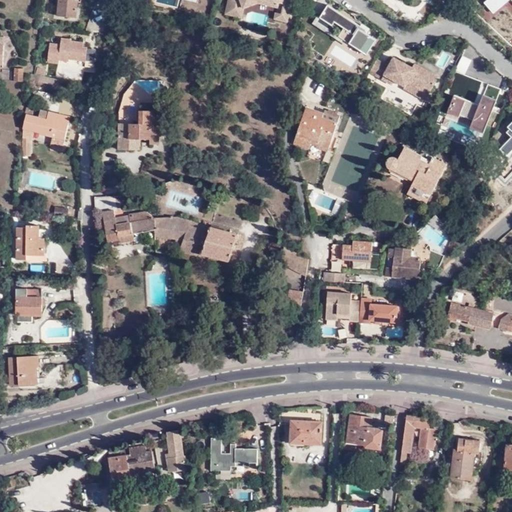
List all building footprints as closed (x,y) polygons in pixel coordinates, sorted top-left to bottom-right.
[(75,0),(57,0),(56,14),(75,16),(77,0),(75,0)] [(283,7),(290,8),(291,0),(228,0),(225,15),(240,18),(241,10),(256,5),(276,9),(277,5),(283,7)] [(509,0),(487,0),(485,2),(494,13),(509,0)] [(320,18),(318,16),(313,24),(348,46),(350,43),(367,54),(377,40),(365,32),(366,29),(328,5),(320,18)] [(283,7),(281,16),(275,15),(274,21),(286,24),(290,8),(283,7)] [(49,65),(59,67),(60,60),(70,62),(70,59),(86,61),(84,71),(93,73),(96,50),(84,48),(85,43),(72,41),(72,40),(63,38),(63,44),(53,43),(49,65)] [(390,66),(378,59),(371,72),(383,79),(386,75),(396,80),(406,86),(405,88),(416,94),(421,85),(432,91),(440,76),(422,67),(420,71),(413,67),(395,57),(390,66)] [(60,60),(59,67),(59,68),(84,72),(84,71),(86,61),(70,59),(70,62),(60,60)] [(13,68),(14,80),(24,79),(23,67),(13,68)] [(37,75),(45,77),(47,71),(38,69),(37,75)] [(31,78),(48,82),(49,78),(45,77),(37,75),(31,74),(31,78)] [(386,75),(383,79),(393,84),(396,80),(386,75)] [(421,85),(416,94),(427,100),(432,91),(421,85)] [(469,132),(484,137),(501,89),(488,85),(480,105),(454,96),(446,116),(458,120),(459,117),(473,122),(469,132)] [(329,147),(340,114),(323,108),(322,109),(305,103),(292,140),(308,146),(310,141),(329,147)] [(27,107),(25,115),(27,115),(24,128),(21,159),(28,159),(30,142),(29,142),(29,139),(32,139),(33,129),(42,131),(42,133),(53,135),(51,145),(63,148),(68,127),(63,126),(64,124),(57,122),(48,120),(50,113),(27,107)] [(119,150),(135,150),(136,138),(140,138),(150,138),(150,144),(159,144),(160,111),(140,110),(140,123),(120,123),(119,150)] [(58,115),(50,113),(48,120),(57,122),(58,115)] [(511,130),(508,133),(511,136),(511,138),(501,149),(508,156),(511,151),(511,130)] [(388,169),(390,170),(393,169),(414,180),(412,182),(407,192),(427,203),(447,164),(423,151),(421,155),(405,146),(396,164),(394,160),(391,159),(388,159),(386,161),(384,163),(384,166),(386,168),(388,169)] [(393,169),(390,170),(412,182),(414,180),(393,169)] [(96,197),(96,211),(114,210),(114,197),(96,197)] [(53,216),(67,218),(68,209),(54,207),(53,216)] [(156,230),(156,217),(143,213),(129,215),(129,217),(128,217),(128,224),(115,225),(114,219),(113,212),(102,214),(107,243),(118,241),(118,243),(133,241),(132,234),(156,230)] [(156,230),(156,237),(182,239),(181,247),(229,261),(238,234),(176,216),(156,217),(156,230)] [(128,217),(114,219),(115,225),(128,224),(128,217)] [(28,254),(45,255),(46,238),(40,238),(40,226),(28,226),(27,228),(18,228),(17,259),(28,260),(28,254)] [(369,261),(372,241),(352,240),(352,244),(342,244),(340,259),(369,261)] [(280,262),(304,274),(306,258),(299,254),(283,246),(280,262)] [(421,257),(417,256),(412,256),(412,251),(413,248),(396,246),(396,248),(389,248),(388,257),(394,257),(393,267),(387,267),(386,276),(418,279),(421,257)] [(332,261),(332,270),(342,270),(342,261),(332,261)] [(321,280),(342,281),(342,272),(322,271),(321,280)] [(292,287),(290,302),(300,304),(302,289),(292,287)] [(18,315),(32,315),(43,315),(43,289),(16,289),(16,315),(18,315)] [(346,320),(357,321),(359,301),(348,300),(349,293),(325,291),(323,318),(335,319),(335,317),(346,318),(346,320)] [(359,301),(357,321),(368,322),(368,320),(372,320),(379,320),(395,322),(396,305),(370,303),(369,299),(359,298),(359,301)] [(491,328),(491,325),(493,319),(494,313),(452,302),(447,318),(456,320),(457,317),(468,320),(467,323),(491,328)] [(501,321),(500,327),(500,328),(511,330),(511,314),(509,313),(502,317),(501,321)] [(491,325),(500,327),(501,321),(493,319),(491,325)] [(39,366),(38,357),(10,358),(11,385),(37,384),(37,366),(39,366)] [(281,412),(282,426),(291,426),(291,445),(324,446),(324,415),(281,412)] [(350,412),(345,449),(363,451),(364,445),(379,448),(383,427),(370,425),(371,416),(350,412)] [(406,415),(400,463),(409,464),(414,427),(422,428),(419,447),(434,449),(437,430),(429,428),(430,419),(406,415)] [(183,435),(182,430),(168,432),(170,444),(172,444),(174,458),(171,458),(173,468),(186,466),(181,435),(183,435)] [(454,448),(450,476),(469,478),(470,469),(478,470),(481,452),(479,452),(480,441),(459,437),(458,449),(454,448)] [(213,438),(212,453),(217,454),(217,465),(232,466),(232,461),(236,462),(236,466),(259,466),(259,448),(236,448),(231,448),(231,453),(223,453),(223,438),(213,438)] [(511,444),(508,444),(506,458),(495,456),(492,476),(504,478),(505,469),(511,470),(511,444)] [(132,482),(131,474),(155,470),(152,451),(147,452),(146,446),(130,449),(131,455),(119,457),(119,452),(109,454),(110,458),(109,459),(112,485),(132,482)] [(217,454),(212,453),(212,470),(232,471),(232,466),(217,465),(217,454)] [(174,488),(162,491),(160,491),(161,498),(175,496),(174,488)]
